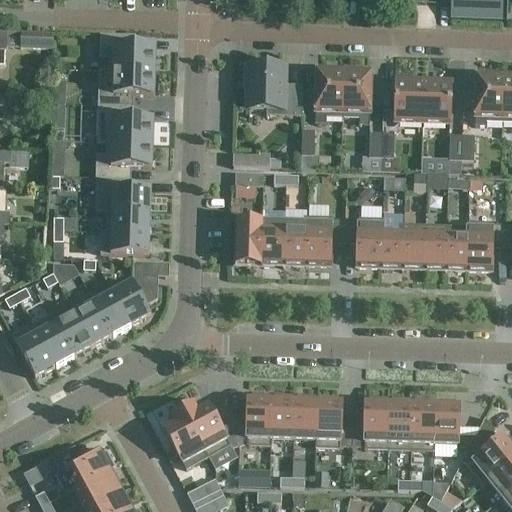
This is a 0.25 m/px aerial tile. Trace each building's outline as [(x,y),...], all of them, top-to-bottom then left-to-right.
[(452,0),(452,20),(502,22),(502,0),(452,0)] [(53,36),(21,35),(20,50),(52,51),(53,36)] [(154,75),(155,51),(127,50),(127,38),(100,38),(99,61),(109,61),(108,74),(154,75)] [(248,92),(248,112),(266,113),(266,119),(302,120),(303,93),(283,93),(283,69),(249,68),(249,72),(246,72),(245,92),(248,92)] [(342,121),(344,74),(316,73),(315,127),(325,127),(325,120),(342,121)] [(153,99),(154,75),(108,74),(108,87),(98,86),(98,110),(125,111),(126,99),(153,99)] [(344,74),(342,121),(343,121),(343,116),(359,116),(359,128),(369,129),(371,75),(344,74)] [(502,126),(504,79),(476,78),(475,130),(485,130),(485,125),(502,126)] [(511,79),(504,79),(502,126),(511,125),(511,79)] [(422,126),(423,84),(396,84),(395,125),(422,126)] [(423,84),(422,126),(449,127),(451,85),(423,84)] [(51,100),(50,110),(65,110),(65,101),(51,100)] [(106,146),(152,147),(153,123),(125,122),(125,111),(98,110),(97,146),(106,146)] [(302,134),(301,159),(314,160),(314,135),(302,134)] [(381,162),(382,137),(369,136),(369,162),(381,162)] [(382,137),(381,162),(393,162),(394,137),(382,137)] [(461,165),(462,139),(449,139),(449,164),(461,165)] [(462,139),(461,165),(473,165),(474,140),(462,139)] [(151,171),(152,147),(106,146),(106,158),(96,158),(95,181),(96,181),(123,182),(123,170),(151,171)] [(3,166),(10,166),(11,155),(0,154),(0,191),(3,191),(3,166)] [(268,163),(268,158),(257,158),(256,172),(268,172),(268,163)] [(268,163),(268,172),(280,172),(281,165),(278,163),(268,163)] [(448,178),(460,178),(461,165),(449,164),(448,178)] [(64,170),(49,169),(49,179),(63,180),(64,170)] [(263,190),(263,178),(235,177),(235,189),(263,190)] [(426,188),(426,178),(414,177),(414,188),(426,188)] [(285,189),(286,179),(274,178),(273,189),(285,189)] [(446,178),(426,178),(426,188),(426,192),(447,192),(447,184),(448,184),(448,178),(446,178)] [(286,179),(285,189),(298,189),(298,179),(286,179)] [(59,193),(60,181),(50,180),(49,192),(59,193)] [(150,215),(151,193),(131,192),(131,183),(123,182),(96,181),(95,214),(107,215),(107,214),(150,215)] [(391,192),(404,193),(404,183),(392,182),(391,192)] [(447,192),(468,193),(468,185),(448,184),(447,184),(447,192)] [(482,195),(483,185),(468,185),(468,193),(468,194),(482,195)] [(241,215),(269,216),(269,192),(241,191),(241,215)] [(150,236),(151,216),(150,216),(150,215),(107,214),(107,215),(106,234),(106,235),(149,237),(149,236),(150,236)] [(0,226),(8,227),(9,216),(0,215),(0,226)] [(306,269),(307,220),(306,227),(284,227),(283,271),(284,271),(284,268),(306,269)] [(330,270),(330,247),(344,247),(345,223),(331,223),(331,221),(307,220),(306,269),(330,270)] [(63,234),(64,222),(54,222),(53,234),(63,234)] [(380,272),(382,223),(358,222),(358,224),(345,223),(344,247),(358,248),(357,271),(380,272)] [(402,275),(404,228),(403,228),(402,235),(383,235),(383,223),(382,223),(380,272),(401,272),(401,275),(402,275)] [(260,268),(262,225),(237,225),(235,268),(260,268)] [(283,271),(284,227),(262,226),(262,225),(260,268),(261,268),(282,268),(282,271),(283,271)] [(1,238),(8,238),(8,227),(0,226),(0,241),(1,241),(1,238)] [(424,273),(425,229),(404,228),(402,275),(403,275),(403,272),(424,273)] [(491,275),(491,252),(506,252),(506,228),(492,228),(492,233),(469,233),(469,230),(468,230),(467,274),(491,275)] [(445,276),(447,229),(425,229),(424,273),(445,274),(445,276)] [(467,274),(468,230),(447,229),(445,276),(446,276),(446,274),(467,274)] [(63,246),(63,234),(53,234),(53,246),(63,246)] [(148,259),(149,237),(106,235),(106,234),(101,234),(100,258),(148,259)] [(95,275),(95,265),(83,264),(83,274),(95,275)] [(73,279),(73,269),(61,268),(61,278),(73,279)] [(47,292),(58,286),(53,277),(43,283),(47,292)] [(151,319),(132,285),(112,296),(131,330),(151,319)] [(30,301),(26,292),(15,298),(20,307),(30,301)] [(131,330),(112,296),(94,306),(93,306),(112,340),(113,340),(131,331),(130,330),(131,330)] [(9,312),(20,307),(15,298),(4,303),(9,312)] [(112,340),(93,306),(94,306),(92,301),(71,313),(74,317),(93,350),(112,340)] [(74,360),(56,327),(56,326),(51,317),(32,328),(55,371),(55,370),(56,371),(74,361),(73,361),(74,360)] [(93,350),(74,317),(56,326),(56,327),(74,360),(93,350)] [(55,371),(32,328),(12,339),(35,381),(55,371)] [(293,444),(295,402),(295,399),(294,399),(294,402),(272,401),(270,450),(271,450),(271,443),(293,444)] [(316,452),(317,403),(295,402),(295,399),(295,402),(293,444),(315,444),(315,452),(316,452)] [(270,450),(272,401),(248,400),(247,424),(233,427),(238,451),(247,449),(270,450)] [(340,426),(341,403),(317,403),(316,452),(339,452),(340,450),(352,451),(353,427),(340,426)] [(411,455),(412,406),(412,403),(411,406),(389,405),(388,454),(411,455)] [(433,456),(435,406),(413,406),(413,403),(412,403),(412,406),(411,455),(433,456)] [(388,454),(389,405),(366,404),(365,427),(353,427),(352,451),(364,451),(364,453),(388,454)] [(219,431),(206,406),(196,412),(194,408),(182,414),(208,461),(230,450),(231,452),(238,451),(233,427),(219,431)] [(458,439),(459,407),(435,406),(433,456),(434,456),(435,448),(457,449),(457,451),(469,452),(476,440),(458,439)] [(208,461),(182,414),(170,421),(172,425),(162,430),(183,467),(204,455),(207,462),(208,461)] [(511,448),(505,440),(487,454),(476,440),(469,452),(462,466),(469,469),(473,466),(487,484),(511,464),(511,448)] [(109,473),(98,451),(80,461),(74,450),(47,465),(65,497),(74,492),(109,473)] [(502,502),(511,493),(511,464),(487,484),(502,502)] [(87,511),(121,494),(109,473),(74,492),(84,511),(87,511)] [(238,473),(238,490),(269,491),(269,474),(238,473)] [(328,476),(314,476),(314,491),(328,492),(328,476)] [(292,492),(292,482),(280,481),(280,491),(292,492)] [(304,492),(304,482),(292,482),(292,492),(304,492)] [(220,493),(215,483),(206,487),(211,498),(220,493)] [(409,495),(410,484),(397,484),(397,494),(409,495)] [(421,495),(422,485),(410,484),(409,495),(421,495)] [(511,511),(511,493),(502,502),(510,511),(511,511)] [(130,511),(121,494),(87,511),(130,511)] [(49,506),(44,495),(35,500),(40,511),(49,506)] [(269,507),(269,497),(257,497),(257,507),(269,507)] [(281,507),(281,497),(269,497),(269,507),(281,507)] [(293,498),(293,510),(305,510),(304,498),(293,498)] [(223,511),(229,510),(223,499),(214,503),(218,511),(223,511)] [(438,511),(442,506),(432,500),(426,509),(431,511),(438,511)]
